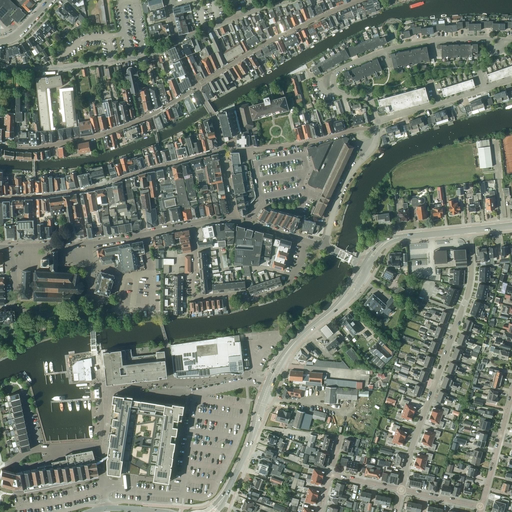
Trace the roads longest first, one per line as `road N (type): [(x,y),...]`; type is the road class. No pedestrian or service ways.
road 1 (residential): [(401,489),(470,285),(468,230)]
road 2 (residential): [(511,41),(433,40),(339,69),(332,86),(368,100),(377,122)]
road 3 (residential): [(191,225),(197,297),(250,298),(286,286),(303,239)]
road 4 (residential): [(0,145),(32,148),(99,135),(196,87)]
road 5 (residential): [(360,0),(196,87)]
road 6 (unclassified): [(191,225),(103,242),(10,247)]
road 7 (residential): [(222,150),(377,128)]
road 8 (residential): [(377,122),(511,79)]
road 9 (residential): [(177,41),(292,0)]
